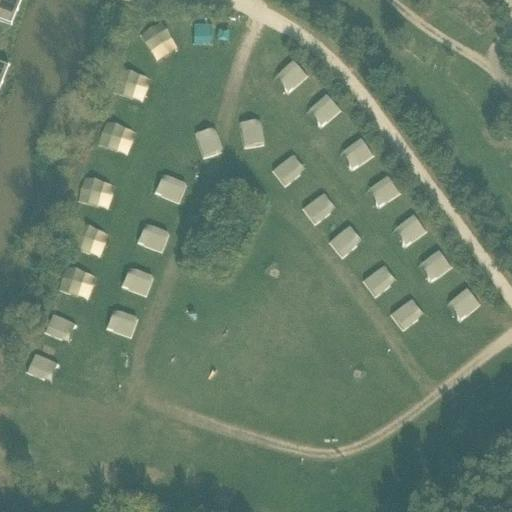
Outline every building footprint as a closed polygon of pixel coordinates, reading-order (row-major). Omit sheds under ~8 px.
[(0,0),(0,6),(14,12),(18,14),(23,0),(0,0)] [(154,53),(167,39),(149,22),(136,37),(154,53)] [(273,81),(288,95),(305,77),(290,63),(273,81)] [(0,65),(0,85),(3,86),(6,80),(10,70),(4,67),(0,65)] [(117,95),(144,100),(147,80),(120,75),(117,95)] [(324,96),(306,113),(321,128),(339,111),(324,96)] [(262,121),(241,123),(244,149),(265,146),(262,121)] [(127,151),(132,132),(107,125),(102,144),(127,151)] [(351,171),(371,157),(359,139),(339,153),(351,171)] [(275,168),(283,186),(305,176),(297,159),(275,168)] [(179,202),(184,182),(160,176),(155,196),(179,202)] [(365,191),(377,208),(397,193),(385,176),(365,191)] [(85,178),(79,202),(110,210),(116,185),(85,178)] [(324,196),(303,208),(314,225),(335,213),(324,196)] [(412,216),(393,232),(407,249),(426,233),(412,216)] [(138,244),(161,252),(168,233),(146,224),(138,244)] [(81,225),(73,249),(103,259),(111,235),(81,225)] [(332,242),(342,259),(363,247),(353,230),(332,242)] [(419,266),(432,283),(451,268),(438,251),(419,266)] [(87,300),(96,277),(67,266),(59,289),(87,300)] [(129,267),(121,286),(144,296),(152,278),(129,267)] [(383,267),(364,283),(376,298),(395,282),(383,267)] [(448,305),(462,321),(481,305),(467,289),(448,305)] [(411,302),(393,318),(406,333),(424,316),(411,302)] [(114,311),(108,331),(131,338),(137,317),(114,311)] [(49,338),(72,346),(80,323),(56,315),(49,338)] [(35,355),(27,380),(58,389),(66,365),(35,355)] [(0,461),(17,464),(20,442),(0,439),(0,461)] [(449,449),(439,458),(449,470),(460,461),(449,449)] [(375,511),(393,511),(387,502),(374,510),(375,511)]
